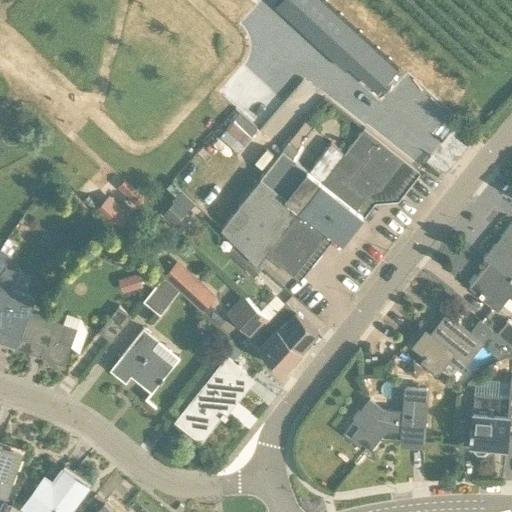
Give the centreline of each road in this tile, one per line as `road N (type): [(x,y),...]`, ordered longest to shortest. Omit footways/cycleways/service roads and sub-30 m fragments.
road 1 (tertiary): [(269,475),(278,419),(511,136)]
road 2 (residential): [(269,475),(204,488),(159,480),(87,424),(0,388)]
